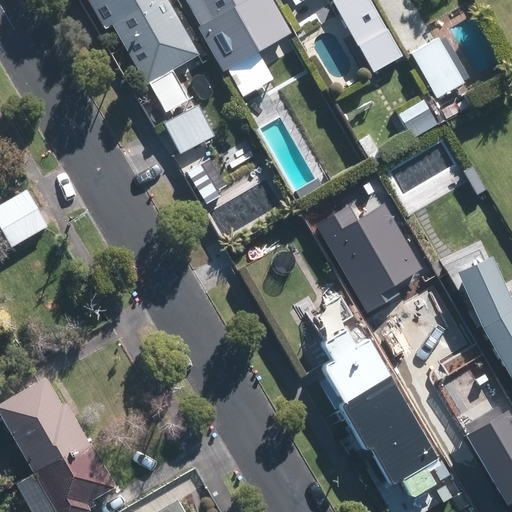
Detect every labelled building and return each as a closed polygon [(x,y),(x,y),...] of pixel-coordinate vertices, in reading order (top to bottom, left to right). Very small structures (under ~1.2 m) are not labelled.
[(169,0),(94,0),(142,82),(198,49),(169,0)] [(186,0),(228,72),(271,47),(248,6),(259,0),(186,0)] [(373,0),(334,0),(332,1),(374,72),(405,54),(373,0)] [(468,85),(440,35),(411,51),(439,101),(468,85)] [(211,133),(195,101),(161,117),(177,149),(211,133)] [(416,103),(392,120),(408,141),(432,125),(416,103)] [(203,163),(181,177),(199,205),(220,192),(203,163)] [(27,189),(0,204),(0,225),(12,247),(49,226),(27,189)] [(350,208),(317,228),(368,314),(400,294),(395,286),(423,269),(385,206),(358,221),(350,208)] [(460,272),(482,327),(511,375),(511,300),(493,258),(460,272)] [(435,462),(360,333),(347,341),(335,320),(310,334),(321,352),(311,358),(387,490),(435,462)] [(114,490),(46,375),(0,402),(0,413),(34,471),(15,483),(32,511),(90,511),(92,511),(89,505),(114,490)] [(511,504),(511,415),(509,410),(466,434),(508,506),(511,504)] [(189,511),(182,498),(157,511),(189,511)]
